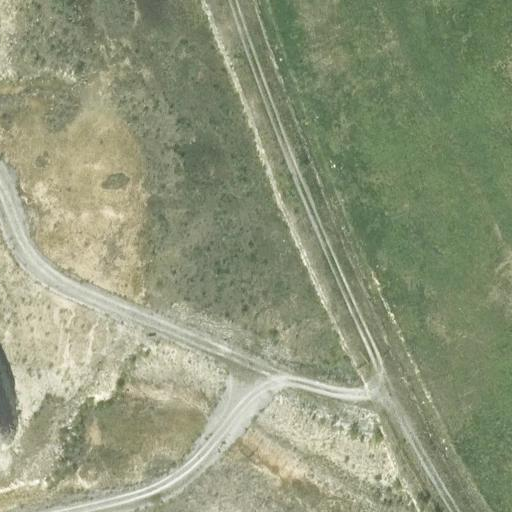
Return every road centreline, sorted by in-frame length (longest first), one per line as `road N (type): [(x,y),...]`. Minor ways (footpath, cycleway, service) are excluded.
road 1 (track): [(235,0),(252,65),(365,344),(457,511)]
road 2 (track): [(12,511),(156,472),(209,430),(258,368),(390,391)]
road 3 (track): [(258,368),(31,262),(0,199)]
